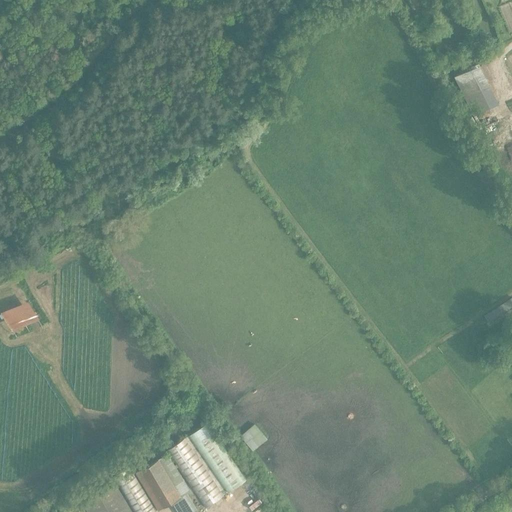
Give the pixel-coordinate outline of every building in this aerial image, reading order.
[(41,321),(26,296),(4,309),(18,334),(41,321)] [(511,297),(501,305),(504,311),(511,305),(511,297)] [(256,423),(241,436),(253,449),(267,436),(256,423)] [(187,493),(190,491),(167,453),(136,471),(158,509),(172,501),(178,511),(192,511),(197,509),(187,493)] [(113,475),(135,511),(153,511),(156,511),(129,465),(113,475)] [(132,511),(116,484),(84,502),(89,511),(132,511)]
